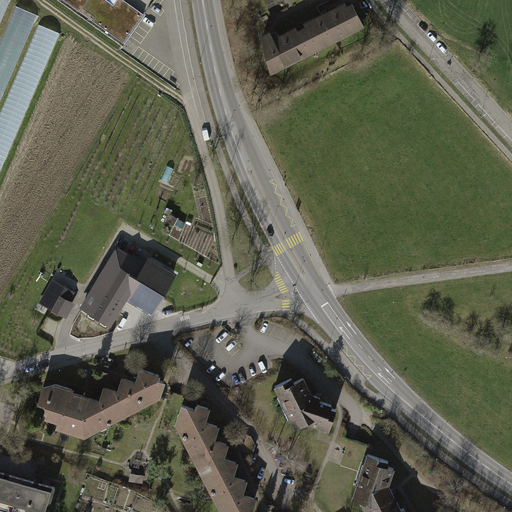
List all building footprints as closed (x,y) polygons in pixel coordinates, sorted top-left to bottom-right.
[(61,0),(123,44),(143,16),(120,0),(119,0),(114,7),(103,0),(61,0)] [(349,8),(347,4),(327,14),(306,24),(307,28),(299,32),(297,28),(281,37),(279,34),(278,35),(276,32),(272,34),(271,32),(256,40),(274,75),(366,29),(354,5),(349,8)] [(0,101),(34,14),(13,6),(0,38),(0,101)] [(0,177),(58,32),(36,24),(0,113),(0,177)] [(148,267),(121,251),(87,309),(111,323),(127,298),(154,314),(176,275),(151,261),(148,267)] [(77,295),(52,282),(39,306),(64,319),(77,295)] [(105,388),(103,395),(116,399),(114,407),(121,409),(129,411),(138,407),(140,399),(149,401),(160,396),(164,381),(157,379),(159,373),(141,368),(136,382),(123,378),(119,392),(105,388)] [(292,376),(274,385),(294,427),(305,422),(328,429),(335,408),(330,406),(331,402),(319,398),(321,394),(312,391),(304,375),(293,380),(292,376)] [(121,409),(114,407),(116,399),(103,395),(101,402),(71,393),(72,389),(55,384),(43,386),(40,395),(47,397),(45,403),(48,409),(56,411),(54,419),(60,421),(58,428),(84,436),(87,434),(89,426),(98,429),(101,420),(109,423),(118,418),(121,409)] [(203,476),(209,478),(213,462),(220,465),(223,457),(228,444),(213,439),(219,425),(204,419),(209,408),(197,404),(195,409),(182,405),(177,421),(186,424),(183,434),(193,456),(204,459),(200,470),(203,476)] [(245,452),(253,454),(256,445),(252,437),(243,434),(240,442),(245,452)] [(393,511),(399,509),(387,484),(393,468),(386,466),(387,461),(368,455),(354,496),(361,498),(367,511),(393,511)] [(212,492),(221,510),(226,511),(250,511),(255,499),(241,495),(246,480),(233,476),(237,462),(223,457),(220,465),(213,462),(209,478),(215,480),(212,492)] [(4,472),(0,471),(0,506),(13,510),(22,477),(9,474),(8,477),(4,475),(4,472)] [(50,503),(55,486),(39,482),(38,485),(33,484),(34,481),(22,477),(13,510),(20,511),(44,511),(47,503),(50,503)]
